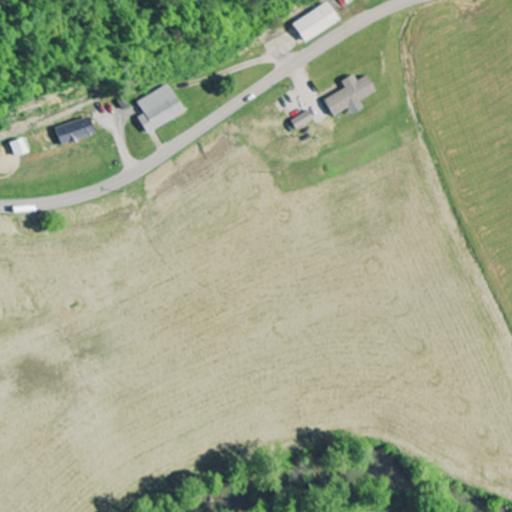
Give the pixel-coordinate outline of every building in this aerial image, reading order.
[(338,25),(329,5),(292,23),(301,42),(338,25)] [(365,76),(354,82),(351,76),(338,82),(342,90),(321,100),(330,118),(345,110),(349,116),(362,110),(358,101),(373,93),(365,76)] [(184,116),(170,86),(136,102),(142,115),(136,118),(144,134),(184,116)] [(312,122),(308,112),(289,120),(293,130),(312,122)] [(95,137),(90,119),(54,127),(59,145),(95,137)] [(9,143),(12,157),(26,154),(24,140),(9,143)]
